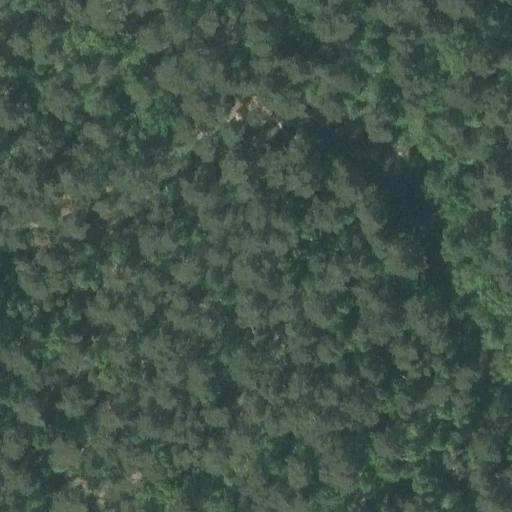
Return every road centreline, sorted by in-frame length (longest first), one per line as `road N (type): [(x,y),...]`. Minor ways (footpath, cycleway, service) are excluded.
road 1 (track): [(0,267),(258,102),(277,94),(318,98),(359,118),(394,157),(493,376)]
road 2 (track): [(339,422),(100,491),(0,281)]
road 3 (track): [(493,376),(339,422)]
